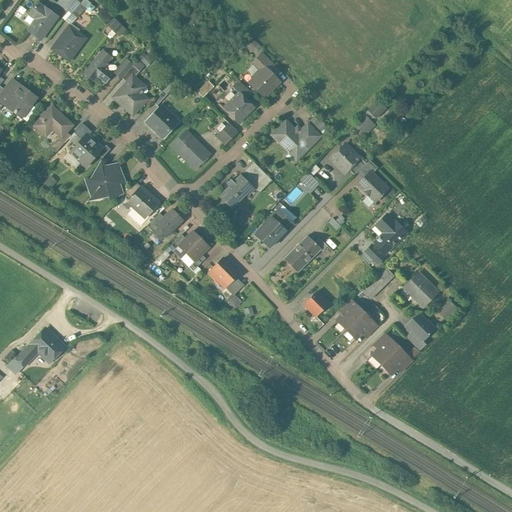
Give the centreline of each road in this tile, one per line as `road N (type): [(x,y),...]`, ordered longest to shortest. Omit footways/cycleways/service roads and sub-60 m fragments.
road 1 (unclassified): [(429,511),(379,483),(254,443),(211,390),(0,247)]
road 2 (unclassified): [(511,493),(346,385),(182,199)]
road 3 (unclassified): [(182,199),(94,104),(0,44)]
road 4 (residential): [(182,199),(286,95)]
